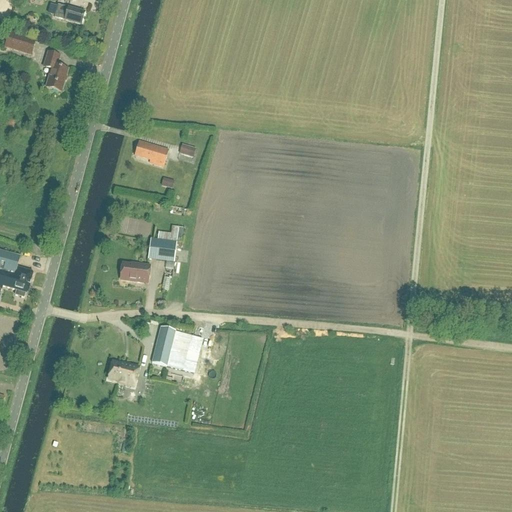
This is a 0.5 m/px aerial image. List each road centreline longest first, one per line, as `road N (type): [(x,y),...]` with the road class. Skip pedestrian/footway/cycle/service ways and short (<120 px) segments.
road 1 (track): [(391,511),(441,0)]
road 2 (tertiary): [(0,463),(124,0)]
road 3 (track): [(511,345),(151,313),(75,318)]
